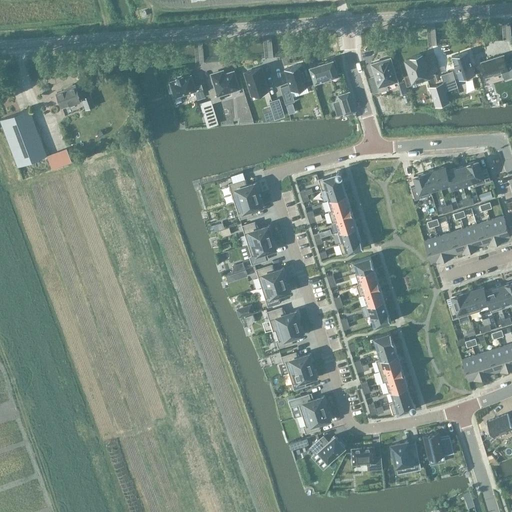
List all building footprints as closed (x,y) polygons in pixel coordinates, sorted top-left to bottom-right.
[(452,56),(451,56),(452,56),(459,79),(475,74),(467,51),(468,51),(467,51),(452,56)] [(406,60),(412,81),(428,76),(421,54),(411,57),(412,58),(406,60)] [(503,55),(481,62),(486,77),(502,72),(504,79),(511,76),(511,61),(506,63),(503,55)] [(375,76),(369,78),(374,92),(387,88),(386,84),(396,81),(397,81),(397,80),(390,59),(390,58),(389,58),(372,63),(371,64),(371,65),(375,76)] [(315,81),(321,80),(336,75),(337,75),(338,74),(337,73),(335,68),(337,67),(335,60),(333,61),(333,60),(333,59),(332,59),(324,62),(318,63),(318,64),(311,66),(310,66),(310,67),(313,76),(314,81),(314,82),(315,81)] [(289,85),(280,87),(286,104),(294,101),(291,91),(308,86),(301,64),(284,69),(289,85)] [(261,67),(244,72),(251,95),(268,90),(261,67)] [(215,88),(209,90),(213,102),(220,100),(218,95),(239,88),(233,71),(224,74),(223,75),(220,76),(219,72),(211,74),(215,88)] [(170,84),(167,84),(170,92),(173,91),(174,97),(195,90),(197,99),(205,97),(201,84),(194,86),(191,76),(191,75),(190,75),(183,77),(183,76),(183,75),(182,75),(177,77),(176,77),(176,78),(177,79),(170,81),(169,82),(170,82),(170,84)] [(455,80),(444,84),(446,91),(458,87),(455,80)] [(443,83),(429,87),(435,106),(449,102),(443,83)] [(62,107),(81,100),(75,85),(67,88),(68,89),(56,93),(62,107)] [(279,98),(269,101),(275,119),(285,115),(279,98)] [(342,106),(341,107),(344,114),(345,114),(354,111),(355,111),(355,110),(353,103),(352,103),(342,106)] [(0,119),(18,166),(47,155),(29,109),(0,119)] [(46,156),(50,171),(71,165),(67,151),(46,156)] [(466,164),(467,164),(472,181),(473,186),(490,180),(486,168),(481,170),(478,160),(466,164)] [(457,168),(462,184),(472,181),(467,164),(457,168)] [(450,183),(445,166),(435,170),(440,186),(450,183)] [(445,166),(450,183),(451,188),(462,184),(457,168),(447,171),(445,166)] [(440,186),(435,170),(425,173),(430,189),(440,186)] [(343,183),(340,176),(341,175),(341,174),(341,173),(341,172),(341,171),(340,171),(339,171),(338,171),(337,171),(337,172),(336,172),(336,173),(318,179),(322,190),(326,189),(326,188),(343,183)] [(430,189),(425,173),(425,172),(413,176),(416,185),(411,187),(415,199),(421,197),(420,193),(430,189)] [(229,183),(234,202),(258,194),(257,189),(258,189),(256,182),(247,185),(245,179),(245,178),(229,183)] [(346,194),(343,183),(326,188),(326,189),(329,199),(330,199),(346,194)] [(258,194),(234,202),(240,219),(253,215),(252,214),(250,209),(263,205),(261,198),(260,199),(258,194)] [(350,204),(346,194),(330,199),(329,199),(327,199),(331,210),(331,211),(350,204)] [(331,210),(328,211),(332,222),(337,221),(336,221),(353,215),(350,204),(331,211),(331,210)] [(356,226),(353,215),(336,221),(337,221),(340,231),(356,226)] [(497,241),(505,238),(504,238),(510,236),(504,215),(490,220),(497,241)] [(497,241),(490,220),(477,224),(483,244),(489,243),(497,241)] [(247,240),(248,244),(260,240),(272,237),(270,232),(272,232),(270,225),(257,229),(254,222),(255,221),(242,225),(247,240)] [(483,244),(477,224),(464,228),(470,249),(478,247),(478,246),(483,244)] [(340,231),(337,231),(341,242),(341,243),(360,237),(356,226),(340,231)] [(450,232),(457,253),(462,251),(462,252),(470,249),(464,228),(450,232)] [(457,253),(450,232),(437,236),(444,258),(452,255),(452,254),(457,253)] [(444,258),(437,236),(424,241),(430,261),(436,259),(436,260),(444,258)] [(260,240),(248,244),(251,256),(277,248),(275,241),(273,241),(273,240),(272,237),(260,240)] [(341,242),(338,243),(342,254),(363,248),(360,237),(341,243),(341,242)] [(355,273),(374,267),(370,256),(354,261),(357,272),(355,273)] [(256,269),(261,287),(285,279),(284,275),(285,274),(283,267),(274,270),(272,264),(256,269)] [(356,285),(377,278),(374,267),(355,273),(358,284),(356,284),(356,285)] [(377,278),(356,285),(359,295),(381,289),(377,278)] [(285,279),(261,287),(268,306),(280,302),(277,295),(291,290),(288,284),(287,284),(285,279)] [(505,284),(495,287),(501,304),(510,301),(505,284)] [(484,286),(473,289),(479,306),(488,303),(485,290),(484,286)] [(495,287),(485,290),(488,303),(491,312),(502,308),(501,304),(495,287)] [(367,305),(384,299),(381,289),(359,295),(359,296),(364,294),(367,305)] [(473,289),(463,292),(470,314),(480,310),(479,306),(473,289)] [(470,314),(463,292),(451,295),(454,305),(449,306),(453,319),(470,314)] [(384,299),(367,305),(371,315),(387,310),(384,299)] [(273,331),(275,330),(299,322),(297,317),(299,317),(297,310),(284,314),(281,307),(282,307),(282,306),(267,311),(273,331)] [(387,310),(371,315),(374,326),(391,321),(387,310)] [(275,330),(278,340),(276,341),(278,348),(293,343),(293,342),(291,337),(304,333),(304,331),(302,326),(300,327),(299,322),(275,330)] [(390,332),(373,337),(377,348),(394,343),(390,332)] [(376,360),(397,354),(394,343),(377,348),(378,351),(373,353),(376,360)] [(511,343),(502,346),(509,368),(511,366),(511,343)] [(502,346),(488,351),(495,371),(500,370),(509,368),(502,346)] [(304,368),(313,365),(311,360),(313,359),(311,353),(304,355),(297,357),(296,352),(296,351),(281,356),(283,362),(285,362),(289,372),(304,368)] [(488,351),(475,355),(482,376),(490,374),(490,373),(495,371),(488,351)] [(400,364),(397,354),(376,360),(379,371),(400,364)] [(482,376),(475,355),(461,359),(468,380),(474,378),(474,379),(482,376)] [(385,381),(404,375),(400,364),(379,371),(383,382),(385,381)] [(314,369),(313,365),(304,368),(289,372),(294,390),(304,386),(307,385),(306,385),(305,380),(318,376),(316,369),(314,369)] [(388,392),(391,391),(407,386),(404,376),(404,375),(385,381),(388,392)] [(391,391),(394,401),(394,402),(411,396),(407,386),(391,391)] [(299,404),(302,415),(304,415),(326,407),(325,403),(326,402),(324,395),(304,402),(299,404)] [(394,402),(394,401),(389,403),(393,414),(398,413),(411,409),(412,409),(413,409),(414,409),(415,408),(415,407),(415,406),(415,405),(414,405),(414,404),(413,404),(411,396),(394,402)] [(304,415),(302,415),(304,420),(306,426),(304,426),(303,427),(304,427),(305,433),(321,428),(320,428),(318,423),(331,418),(329,412),(328,412),(326,407),(304,415)] [(469,418),(489,414),(488,408),(468,411),(469,418)] [(507,412),(486,421),(492,435),(492,436),(511,427),(511,417),(510,418),(507,412)] [(442,444),(441,434),(424,437),(428,463),(451,459),(449,443),(442,444)] [(321,437),(310,447),(315,453),(318,451),(328,461),(345,446),(335,435),(326,443),(321,437)] [(289,444),(291,449),(299,447),(304,445),(309,444),(307,438),(304,439),(297,441),(289,444)] [(421,469),(416,442),(415,442),(415,444),(408,446),(407,441),(392,444),(396,466),(419,461),(420,468),(413,470),(421,469)] [(351,448),(353,464),(374,463),(375,469),(382,469),(381,455),(374,455),(373,447),(351,448)] [(489,462),(493,464),(495,464),(499,463),(491,455),(487,456),(489,462)]
